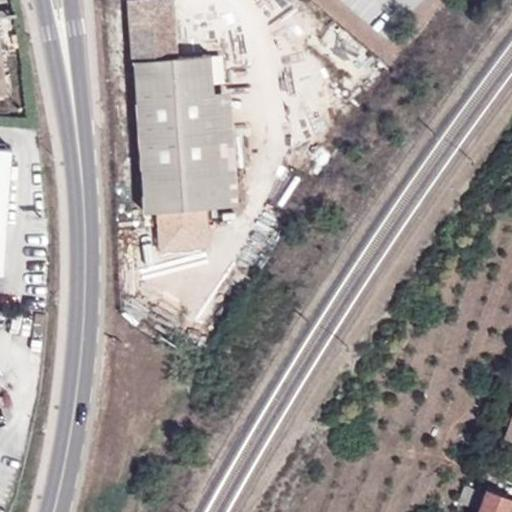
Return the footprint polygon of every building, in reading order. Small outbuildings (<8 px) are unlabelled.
[(153,0),(126,0),(142,213),(222,207),(211,54),(177,57),(174,18),(153,0)] [(173,0),(153,0),(174,18),(173,0)] [(0,35),(0,96),(9,95),(0,35)] [(13,150),(0,149),(0,274),(4,275),(13,150)] [(511,496),(486,487),(476,511),(509,511),(511,505),(511,496)]
